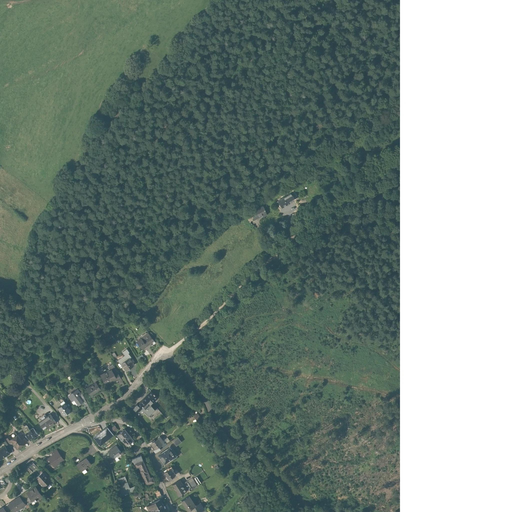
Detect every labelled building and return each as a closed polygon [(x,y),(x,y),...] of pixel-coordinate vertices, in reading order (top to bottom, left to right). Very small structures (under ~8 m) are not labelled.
[(290,203),(290,202),(288,199),(287,197),(276,203),(280,209),(290,203)] [(265,210),(263,206),(251,212),(254,220),(263,216),(264,217),(267,215),(267,216),(265,211),(265,210)] [(107,331),(101,337),(105,341),(111,335),(107,331)] [(143,349),(154,341),(148,334),(137,342),(143,349)] [(126,371),(134,365),(132,362),(134,361),(128,353),(129,353),(127,349),(123,352),(125,355),(118,360),(126,371)] [(117,381),(121,379),(113,365),(108,368),(110,371),(105,374),(105,375),(102,377),(106,385),(111,382),(110,381),(116,378),(117,381)] [(98,391),(101,389),(98,385),(96,383),(87,389),(91,395),(97,391),(98,391)] [(68,395),(72,401),(75,399),(79,405),(83,402),(78,395),(81,393),(78,389),(72,393),(73,394),(69,396),(68,395)] [(146,397),(138,406),(142,411),(138,415),(140,417),(144,412),(149,416),(155,411),(150,405),(158,398),(154,394),(151,391),(150,392),(151,392),(146,397),(146,396),(146,397)] [(58,408),(64,415),(65,415),(66,415),(70,412),(70,410),(71,410),(69,407),(70,407),(68,404),(67,404),(65,402),(58,408)] [(138,406),(137,404),(132,409),(138,415),(142,411),(138,406)] [(48,428),(56,422),(50,414),(39,422),(43,428),(46,426),(48,428)] [(29,430),(25,433),(30,440),(37,435),(33,428),(29,430)] [(94,437),(99,443),(106,438),(108,439),(111,436),(106,430),(101,433),(100,432),(94,437)] [(123,439),(127,445),(133,440),(130,437),(129,438),(124,431),(121,433),(121,432),(117,434),(122,440),(123,439)] [(17,435),(11,439),(10,440),(12,442),(17,449),(18,448),(18,449),(20,449),(21,448),(22,446),(25,444),(22,440),(22,441),(21,440),(20,438),(20,439),(17,435)] [(10,440),(11,439),(9,437),(6,438),(3,440),(7,445),(12,442),(10,440)] [(178,437),(173,441),(176,445),(181,442),(178,437)] [(151,444),(155,450),(164,443),(160,438),(155,441),(154,440),(152,442),(152,443),(151,444)] [(164,443),(155,450),(154,451),(156,453),(167,446),(165,443),(164,443)] [(108,451),(111,454),(113,458),(121,452),(116,445),(108,451)] [(10,453),(5,446),(0,448),(0,459),(0,460),(4,457),(4,456),(9,453),(10,453)] [(158,456),(165,465),(176,456),(170,448),(158,456)] [(49,458),(52,463),(54,466),(63,460),(58,452),(57,450),(52,453),(53,455),(49,458)] [(147,486),(154,482),(152,478),(149,479),(146,471),(147,470),(141,456),(133,459),(136,468),(138,467),(147,486)] [(77,464),(81,471),(91,464),(87,459),(84,461),(83,460),(77,464)] [(56,469),(54,466),(52,463),(47,467),(51,473),(56,469)] [(172,470),(173,470),(171,467),(166,470),(167,471),(164,473),(169,480),(176,475),(172,470)] [(39,481),(44,487),(50,482),(42,473),(36,478),(38,481),(39,481)] [(122,496),(136,490),(134,486),(129,488),(125,476),(119,479),(121,484),(119,485),(121,490),(120,491),(122,496)] [(192,479),(182,485),(186,492),(196,486),(192,479)] [(187,493),(186,492),(182,485),(180,481),(173,486),(180,497),(187,493)] [(42,498),(35,488),(27,494),(32,501),(32,503),(32,504),(32,505),(33,506),(33,507),(34,506),(36,502),(37,502),(37,501),(42,498)] [(181,502),(187,511),(188,511),(195,507),(189,497),(181,502)] [(11,511),(18,511),(25,507),(21,501),(20,499),(8,507),(11,511)] [(150,511),(155,511),(164,508),(163,506),(162,506),(160,501),(151,506),(146,508),(148,511),(150,511),(151,511),(150,511)]
